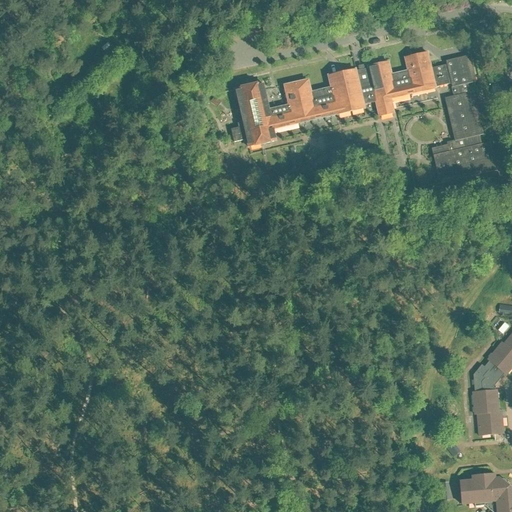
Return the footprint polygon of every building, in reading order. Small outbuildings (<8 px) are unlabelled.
[(400,5),(387,8),(388,15),(402,12),(400,5)] [(390,99),(435,89),(434,88),(450,84),(453,97),(444,99),(454,141),(447,143),(447,145),(431,149),(440,184),(496,170),(490,142),(481,145),(479,136),(482,135),(472,92),(469,93),(467,84),(475,82),(469,56),(445,62),(446,65),(430,69),(426,53),(404,58),(407,71),(390,75),(387,62),(366,67),(367,69),(363,70),(363,68),(358,69),(358,72),(355,72),(354,71),(327,77),(330,89),(310,94),(307,82),(284,87),(289,107),(268,112),(262,85),(235,91),(242,124),(237,126),(238,130),(231,132),(234,144),(246,141),(248,149),(275,143),(272,131),(337,116),(337,117),(364,110),(363,106),(375,103),(379,118),(393,115),(390,99)] [(504,84),(492,87),(494,95),(505,92),(504,84)] [(328,150),(332,164),(345,161),(342,147),(328,150)] [(260,182),(267,188),(273,180),(266,175),(260,182)] [(511,306),(499,305),(498,312),(511,314),(511,306)] [(481,365),(473,376),(474,393),(472,393),(474,415),(477,415),(479,436),(494,435),(493,429),(502,429),(501,417),(498,418),(496,391),(492,391),(491,384),(494,384),(502,373),(505,376),(511,367),(511,334),(503,345),(501,344),(487,361),(489,362),(484,368),(481,365)] [(472,481),(459,482),(460,496),(461,505),(466,505),(474,504),(474,507),(484,506),(490,511),(511,511),(511,487),(504,480),(504,479),(494,480),(494,479),(494,475),(482,476),(471,477),(472,481)]
